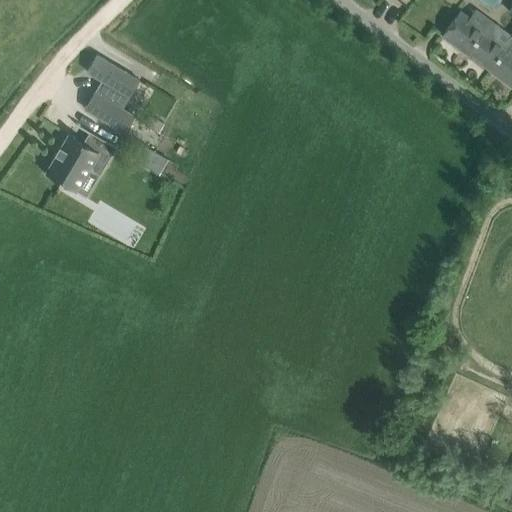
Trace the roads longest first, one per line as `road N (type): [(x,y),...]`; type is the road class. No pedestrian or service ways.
road 1 (unclassified): [(511,129),(336,0)]
road 2 (unclassified): [(122,0),(51,68),(0,142)]
